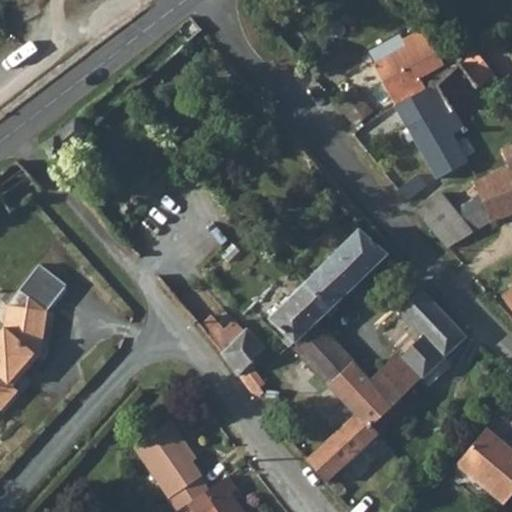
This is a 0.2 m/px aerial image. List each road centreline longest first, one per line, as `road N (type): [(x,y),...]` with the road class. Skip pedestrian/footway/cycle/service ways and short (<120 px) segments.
road 1 (unclassified): [(204,0),(511,349)]
road 2 (residential): [(171,325),(12,127)]
road 3 (residential): [(0,504),(171,325)]
road 4 (residential): [(318,511),(171,325)]
road 5 (secondary): [(181,0),(12,127)]
